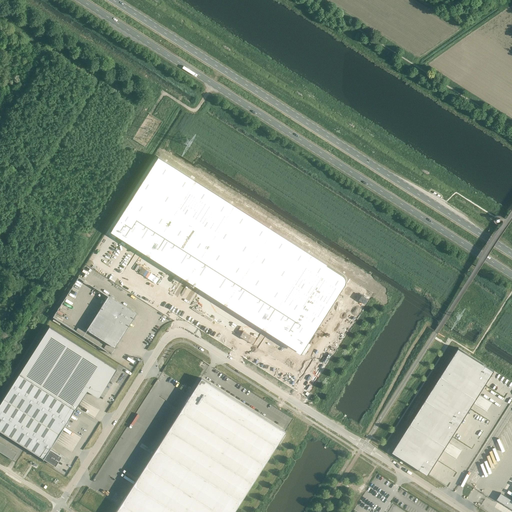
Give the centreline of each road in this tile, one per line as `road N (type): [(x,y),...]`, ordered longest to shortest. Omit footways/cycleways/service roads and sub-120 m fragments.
road 1 (primary): [(79,0),(511,274)]
road 2 (primary): [(511,253),(111,0)]
road 3 (unclassified): [(60,504),(176,332),(348,435)]
road 4 (track): [(98,77),(0,232)]
road 5 (unknown): [(445,497),(511,393)]
